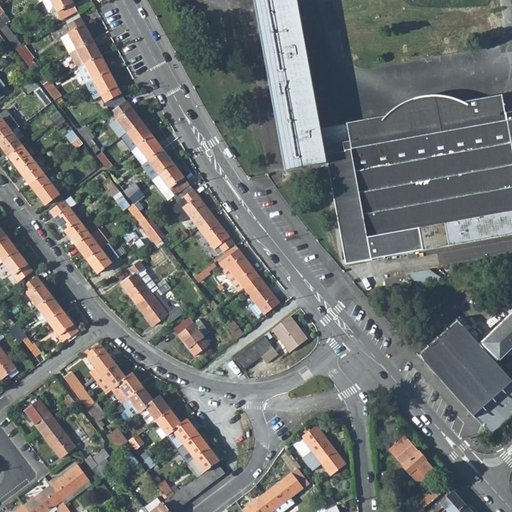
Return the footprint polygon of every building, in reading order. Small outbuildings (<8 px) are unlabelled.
[(42,0),(42,1),(46,9),(53,5),(49,0),(42,0)] [(49,0),(53,5),(60,19),(76,10),(70,0),(49,0)] [(253,0),(285,172),(328,163),(321,128),(316,99),(314,91),(304,32),(297,0),(253,0)] [(297,0),(304,32),(314,91),(317,72),(319,58),(320,50),(320,43),(320,37),(318,29),(317,23),(315,15),(312,7),(309,2),(307,0),(297,0)] [(68,33),(76,49),(92,40),(78,13),(65,21),(71,31),(67,33),(68,33)] [(0,28),(13,46),(19,42),(5,25),(0,28)] [(68,33),(60,38),(68,53),(76,49),(68,33)] [(76,49),(84,64),(100,55),(92,40),(76,49)] [(17,50),(32,70),(37,67),(32,59),(33,58),(25,45),(17,50)] [(78,67),(84,64),(76,49),(68,53),(77,68),(78,67)] [(100,55),(84,64),(93,79),(109,71),(100,55)] [(78,67),(81,73),(80,74),(85,84),(93,79),(84,64),(78,67)] [(108,107),(123,97),(109,71),(93,79),(101,94),(108,107)] [(53,82),(45,72),(38,78),(44,87),(51,83),(53,82)] [(51,102),(33,78),(21,87),(27,94),(32,90),(44,107),(51,102)] [(85,84),(92,99),(101,94),(93,79),(85,84)] [(44,87),(54,100),(61,96),(51,83),(44,87)] [(511,92),(462,101),(455,98),(449,96),(442,95),(435,95),(427,95),(423,96),(421,96),(411,99),(403,102),(398,105),(391,111),(386,115),(321,128),(328,163),(348,264),(511,232),(511,92)] [(127,132),(141,121),(123,97),(108,107),(115,117),(127,132)] [(51,102),(44,107),(55,120),(62,115),(51,102)] [(65,120),(62,115),(55,120),(58,125),(65,120)] [(0,118),(0,140),(12,131),(1,117),(0,118)] [(109,121),(121,136),(127,132),(115,117),(109,121)] [(141,121),(127,132),(137,146),(152,135),(141,121)] [(12,131),(0,140),(0,145),(8,156),(22,145),(18,140),(25,134),(19,126),(12,131)] [(96,155),(101,151),(82,126),(77,130),(96,155)] [(83,144),(72,129),(63,136),(74,151),(83,144)] [(127,132),(121,136),(132,151),(137,146),(127,132)] [(152,135),(137,146),(148,160),(162,149),(152,135)] [(33,159),(22,145),(8,156),(18,170),(33,159)] [(132,151),(142,164),(148,160),(137,146),(132,151)] [(173,162),(162,149),(148,160),(158,173),(173,162)] [(107,169),(112,166),(101,151),(96,155),(107,169)] [(33,159),(18,170),(29,184),(44,173),(33,159)] [(142,164),(152,178),(153,177),(158,173),(148,160),(142,164)] [(173,193),(188,182),(173,162),(158,173),(173,193)] [(29,184),(44,204),(59,193),(44,173),(29,184)] [(158,173),(153,177),(168,197),(173,193),(158,173)] [(118,190),(108,177),(101,183),(111,196),(118,190)] [(137,189),(128,178),(119,185),(127,196),(137,189)] [(176,197),(190,186),(188,182),(173,193),(176,197)] [(190,186),(176,197),(199,228),(214,216),(190,186)] [(133,204),(143,196),(137,189),(127,196),(132,202),(133,204)] [(129,204),(123,196),(115,201),(122,210),(126,206),(129,204)] [(79,220),(64,200),(50,211),(65,231),(79,220)] [(126,206),(137,220),(143,216),(133,204),(132,202),(129,204),(126,206)] [(137,220),(154,244),(160,239),(146,220),(143,216),(137,220)] [(214,216),(199,228),(216,251),(220,248),(225,254),(236,246),(214,216)] [(79,220),(65,231),(75,245),(90,234),(79,220)] [(90,234),(75,245),(86,259),(101,248),(108,242),(98,228),(90,234)] [(6,236),(0,240),(0,257),(2,261),(17,250),(6,236)] [(243,286),(258,275),(236,246),(225,254),(221,257),(224,261),(243,286)] [(101,248),(86,259),(97,273),(111,263),(101,248)] [(18,282),(32,271),(17,250),(2,261),(18,282)] [(130,269),(134,274),(121,284),(137,305),(164,284),(161,280),(149,289),(137,272),(144,266),(140,261),(130,269)] [(235,293),(243,286),(224,261),(216,267),(235,293)] [(415,280),(425,285),(428,278),(437,282),(440,275),(421,267),(415,280)] [(264,314),(279,302),(258,275),(243,286),(264,314)] [(52,296),(37,276),(27,283),(32,290),(27,294),(37,307),(52,296)] [(152,325),(165,316),(170,322),(181,313),(176,306),(167,313),(165,310),(169,307),(161,295),(168,289),(164,284),(137,305),(152,325)] [(52,296),(37,307),(48,321),(63,310),(52,296)] [(63,341),(78,330),(63,310),(48,321),(63,341)] [(273,329),(291,352),(308,338),(290,315),(273,329)] [(511,315),(484,343),(499,359),(511,346),(511,315)] [(193,322),(189,316),(173,328),(194,356),(209,344),(203,335),(207,332),(198,319),(193,322)] [(502,367),(458,320),(420,356),(479,419),(480,419),(494,434),(511,416),(511,377),(507,372),(502,367)] [(243,335),(232,322),(227,326),(237,339),(243,335)] [(23,340),(26,338),(15,324),(8,329),(9,331),(19,343),(23,340)] [(236,340),(237,339),(227,326),(225,327),(236,340)] [(6,327),(0,331),(0,337),(9,331),(8,329),(6,327)] [(264,336),(257,341),(266,353),(273,348),(264,336)] [(266,353),(257,341),(251,345),(261,357),(266,353)] [(100,344),(85,355),(100,374),(115,363),(100,344)] [(255,362),(261,357),(251,345),(246,350),(255,362)] [(266,353),(261,357),(266,364),(278,355),(273,348),(266,353)] [(0,379),(6,375),(9,378),(17,371),(0,349),(0,379)] [(255,362),(246,350),(240,354),(249,366),(255,362)] [(243,371),(249,366),(240,354),(234,359),(243,371)] [(126,377),(115,363),(100,374),(95,378),(106,392),(111,388),(126,377)] [(82,388),(70,372),(64,377),(76,393),(82,388)] [(121,402),(142,386),(132,372),(126,377),(111,388),(121,402)] [(153,400),(142,386),(121,402),(132,416),(139,410),(153,400)] [(86,407),(93,402),(82,388),(76,393),(86,407)] [(153,400),(139,410),(150,424),(155,421),(170,409),(159,395),(153,400)] [(40,399),(24,411),(40,432),(55,420),(40,399)] [(97,421),(105,415),(95,401),(93,402),(86,407),(97,421)] [(181,423),(170,409),(155,421),(166,435),(166,434),(181,423)] [(181,423),(166,434),(177,448),(178,448),(197,433),(187,419),(181,423)] [(60,459),(75,447),(55,420),(40,432),(60,459)] [(346,464),(317,426),(293,445),(312,470),(322,464),(330,476),(346,464)] [(126,442),(128,442),(117,427),(107,435),(114,444),(120,447),(126,442)] [(208,447),(197,433),(178,448),(188,462),(193,458),(208,447)] [(128,442),(134,450),(142,444),(135,436),(128,442)] [(426,460),(406,436),(389,450),(418,484),(434,470),(425,461),(426,460)] [(205,471),(210,467),(216,462),(219,461),(208,447),(193,458),(204,472),(205,471)] [(84,459),(92,469),(106,458),(110,455),(105,449),(92,458),(90,455),(84,459)] [(198,476),(204,472),(193,458),(188,462),(186,464),(196,478),(198,476)] [(216,462),(210,467),(218,478),(224,473),(216,462)] [(87,480),(76,465),(50,485),(62,500),(87,480)] [(205,471),(213,482),(218,478),(210,467),(205,471)] [(308,483),(297,468),(263,494),(276,511),(283,511),(293,504),(289,498),(308,483)] [(207,487),(213,482),(205,471),(204,472),(198,476),(207,487)] [(192,481),(201,491),(207,487),(198,476),(196,478),(192,481)] [(174,494),(176,493),(165,480),(158,485),(168,499),(174,494)] [(195,496),(201,491),(192,481),(186,485),(195,496)] [(23,505),(28,511),(45,511),(55,505),(62,500),(50,485),(23,505)] [(180,490),(189,501),(195,496),(186,485),(180,490)] [(434,486),(413,504),(419,511),(440,494),(434,486)] [(183,505),(189,501),(180,490),(176,493),(174,494),(183,505)] [(471,511),(453,491),(438,503),(442,508),(443,507),(447,511),(471,511)] [(168,499),(177,510),(183,505),(174,494),(168,499)] [(243,511),(276,511),(263,494),(242,510),(243,511)] [(173,511),(177,510),(168,499),(151,511),(173,511)] [(55,505),(59,511),(70,511),(62,500),(55,505)] [(437,511),(442,508),(438,503),(427,511),(437,511)]
